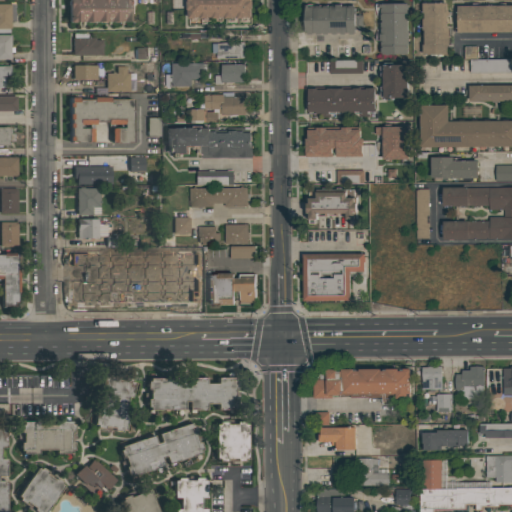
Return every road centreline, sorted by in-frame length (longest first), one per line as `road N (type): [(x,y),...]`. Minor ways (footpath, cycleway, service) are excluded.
road 1 (residential): [(46,340),(43,0)]
road 2 (secondary): [(279,0),(282,274)]
road 3 (secondary): [(0,340),(201,339)]
road 4 (secondary): [(282,339),(436,337)]
